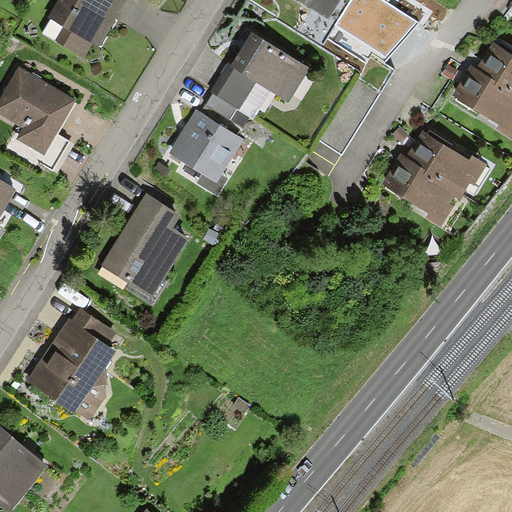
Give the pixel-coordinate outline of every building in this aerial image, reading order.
[(133,3),(127,0),(60,0),(41,35),(98,67),(133,3)] [(297,0),(329,20),(342,0),(297,0)] [(314,73),(250,34),(209,102),(251,127),(267,100),(289,114),(314,73)] [(511,59),(494,47),(453,104),(511,145),(511,59)] [(78,109),(17,72),(0,99),(0,116),(23,130),(12,148),(42,167),(53,149),(54,149),(78,109)] [(194,112),(164,154),(215,191),(245,149),(194,112)] [(489,181),(423,133),(376,198),(441,245),(489,181)] [(0,219),(14,197),(0,188),(0,219)] [(189,222),(145,196),(96,278),(154,313),(191,252),(177,243),(189,222)] [(113,339),(77,314),(21,394),(74,431),(120,365),(102,353),(113,339)] [(30,511),(56,480),(0,435),(0,511),(30,511)]
